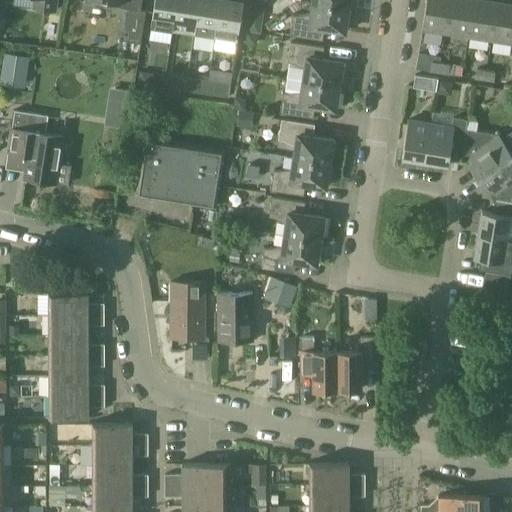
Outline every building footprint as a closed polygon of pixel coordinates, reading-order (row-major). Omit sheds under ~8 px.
[(34,0),(34,7),(56,10),(58,0),(34,0)] [(86,0),(86,1),(105,4),(109,1),(121,3),(120,7),(141,10),(142,0),(86,0)] [(178,0),(155,0),(152,26),(174,29),(178,0)] [(200,0),(178,0),(174,29),(195,33),(200,0)] [(200,0),(195,33),(217,36),(222,0),(200,0)] [(222,0),(217,36),(238,39),(244,0),(222,0)] [(261,32),(264,0),(249,0),(247,30),(261,32)] [(427,0),(423,30),(446,33),(451,0),(427,0)] [(451,0),(446,33),(469,37),(474,0),(451,0)] [(474,0),(469,37),(492,40),(498,2),(484,0),(474,0)] [(348,15),(349,8),(309,1),(307,13),(298,15),(293,14),(290,35),(319,39),(321,27),(346,31),(346,28),(349,28),(351,15),(348,15)] [(511,4),(498,2),(492,40),(511,43),(511,4)] [(299,79),(340,85),(341,78),(344,78),(346,65),(343,64),(344,61),(319,57),(320,46),(292,41),(289,62),(294,62),(301,67),(299,79)] [(0,79),(0,82),(24,87),(29,55),(5,51),(0,79)] [(438,72),(439,62),(429,61),(428,70),(438,72)] [(449,64),(439,62),(438,72),(448,74),(449,64)] [(484,79),(486,69),(476,67),(474,77),(484,79)] [(496,71),(486,69),(484,79),(494,80),(496,71)] [(414,86),(437,90),(439,78),(416,74),(414,86)] [(208,92),(210,78),(189,75),(186,89),(208,92)] [(210,78),(208,92),(228,95),(230,82),(210,78)] [(340,85),(299,79),(298,90),(289,93),(284,92),(281,112),(309,117),(311,105),(336,109),(337,106),(339,106),(341,93),(339,92),(340,85)] [(105,123),(122,124),(124,87),(108,86),(105,123)] [(25,178),(57,183),(64,136),(46,133),(49,115),(16,110),(9,151),(29,154),(25,178)] [(452,126),(432,123),(426,161),(449,164),(451,152),(462,154),(467,120),(454,118),(452,126)] [(282,119),(279,139),(284,140),(292,145),(290,156),(331,163),(332,155),(334,156),(336,142),(334,142),(334,139),(313,136),(315,124),(311,123),(282,119)] [(426,161),(432,123),(409,119),(403,157),(426,161)] [(466,128),(462,154),(463,154),(462,155),(470,156),(473,161),(469,164),(479,178),(511,153),(511,150),(503,138),(499,134),(474,130),(466,128)] [(139,194),(216,207),(224,151),(148,139),(139,194)] [(497,201),(497,202),(511,203),(511,153),(479,178),(489,192),(493,189),(497,193),(496,201),(497,201)] [(331,163),(290,156),(288,168),(280,170),(275,169),(271,190),(300,194),(302,182),(327,186),(327,183),(330,183),(332,170),(330,170),(331,163)] [(280,234),(321,240),(322,233),(325,233),(327,220),(324,219),(325,216),(300,212),(301,201),(273,196),(270,217),(275,217),(282,222),(280,234)] [(511,203),(497,202),(495,212),(483,210),(479,233),(511,238),(511,203)] [(511,272),(511,238),(479,233),(476,257),(489,259),(487,271),(511,275),(511,272)] [(265,247),(262,267),(291,272),(295,272),(297,261),(318,264),(318,261),(320,261),(323,248),(320,247),(321,240),(280,234),(279,245),(270,248),(265,247)] [(509,293),(511,275),(507,274),(487,271),(484,289),(509,293)] [(263,295),(290,306),(297,286),(271,276),(263,295)] [(193,358),(210,358),(210,337),(205,337),(206,281),(172,280),(171,337),(194,337),(193,358)] [(52,313),(104,313),(104,302),(88,302),(88,292),(52,292),(52,313)] [(254,341),(253,292),(219,292),(219,341),(254,341)] [(52,334),(88,333),(88,324),(104,324),(104,313),(52,313),(52,334)] [(52,354),(104,354),(104,343),(88,343),(88,333),(52,334),(52,354)] [(338,351),(338,389),(362,388),(362,361),(374,361),(374,335),(361,336),(361,351),(338,351)] [(280,352),(294,352),(295,336),(280,336),(280,352)] [(338,389),(338,351),(315,351),(315,336),(302,336),(302,361),(314,361),(314,389),(338,389)] [(52,374),(88,374),(88,365),(104,365),(104,354),(52,354),(52,374)] [(20,366),(43,367),(43,359),(20,358),(20,366)] [(52,395),(104,394),(104,384),(88,384),(88,374),(52,374),(52,395)] [(104,394),(52,395),(52,416),(89,416),(89,405),(105,405),(104,394)] [(96,444),(148,443),(148,433),(132,433),(132,422),(96,422),(96,444)] [(96,464),(132,464),(132,454),(148,454),(148,443),(96,444),(96,464)] [(254,483),(254,497),(267,496),(265,462),(242,463),(243,483),(254,483)] [(312,484),(365,484),(365,473),(349,473),(349,462),(312,462),(312,484)] [(165,484),(224,484),(224,463),(182,463),(182,473),(165,474),(165,484)] [(96,484),(148,484),(148,474),(132,474),(132,464),(96,464),(96,484)] [(96,505),(132,505),(132,495),(148,495),(148,484),(96,484),(96,505)] [(182,505),(224,505),(224,484),(165,484),(165,495),(182,495),(182,505)] [(365,484),(312,484),(312,504),(349,504),(349,494),(365,494),(365,484)] [(421,511),(480,511),(481,494),(439,494),(438,504),(421,504),(421,511)]
